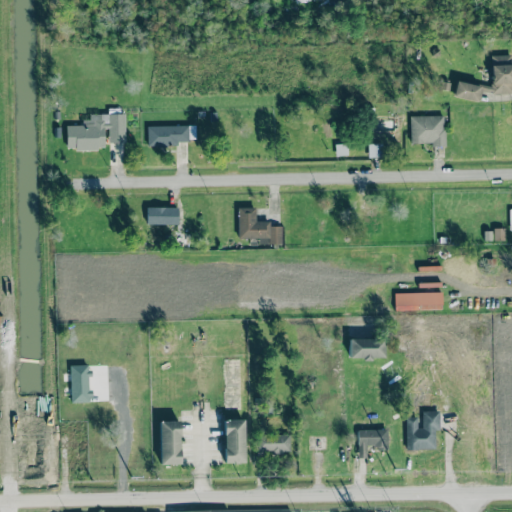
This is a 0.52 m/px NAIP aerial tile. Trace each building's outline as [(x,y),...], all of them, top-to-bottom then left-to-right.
[(490,93),(511,92),(511,54),(489,55),(490,93)] [(480,86),(455,80),(451,96),(476,102),(480,86)] [(124,142),(123,114),(81,115),(81,125),(65,125),(65,149),(105,148),(105,142),(124,142)] [(409,143),(431,142),(431,145),(444,145),(443,115),(409,115),(409,143)] [(146,125),(146,145),(176,145),(176,140),(194,140),(193,129),(188,129),(188,125),(146,125)] [(367,157),(380,157),(380,143),(366,143),(367,157)] [(335,155),(345,154),(345,148),(340,148),(339,144),(334,144),(335,155)] [(145,224),(176,224),(176,207),(145,207),(145,224)] [(236,207),(237,238),(267,238),(268,243),(281,243),(281,225),(269,225),(268,220),(254,221),(254,207),(236,207)] [(442,309),(441,291),(393,292),(394,311),(442,309)] [(348,338),(348,358),(383,357),(382,337),(348,338)] [(88,401),(88,364),(68,364),(69,401),(88,401)] [(404,417),(405,449),(435,448),(434,430),(438,430),(437,410),(421,410),(421,416),(404,417)] [(244,462),(243,419),(222,419),(223,462),(244,462)] [(158,420),(159,463),(179,463),(179,420),(158,420)] [(356,429),(356,457),(366,457),(365,447),(386,447),(385,428),(356,429)] [(255,452),(289,453),(289,434),(255,433),(255,452)]
